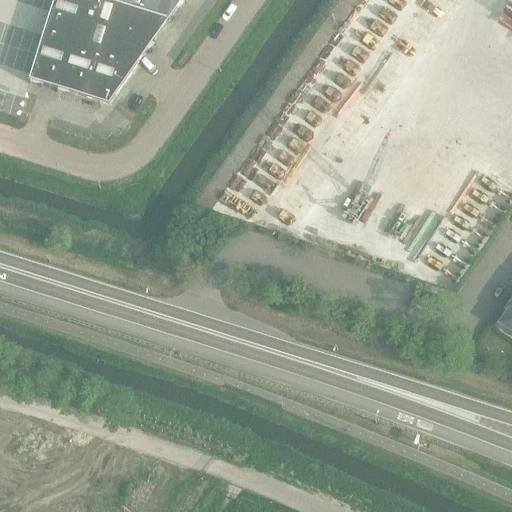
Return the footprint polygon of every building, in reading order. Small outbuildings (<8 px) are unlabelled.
[(54,0),(30,81),(31,81),(58,90),(72,43),(79,20),(85,0),(54,0)] [(85,0),(79,20),(154,43),(169,22),(114,5),(97,0),(85,0)] [(180,0),(115,0),(114,5),(169,22),(184,1),(180,0)] [(72,43),(100,52),(139,64),(154,43),(79,20),(72,43)] [(72,43),(58,90),(85,98),(100,52),(72,43)] [(100,52),(85,98),(109,106),(139,64),(100,52)] [(511,310),(511,313),(502,328),(511,334),(511,309),(511,310)]
